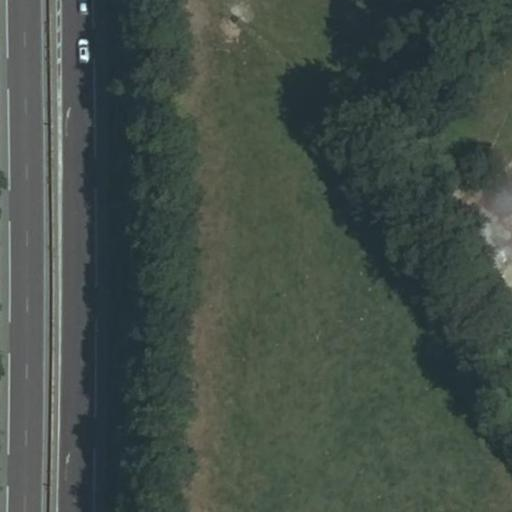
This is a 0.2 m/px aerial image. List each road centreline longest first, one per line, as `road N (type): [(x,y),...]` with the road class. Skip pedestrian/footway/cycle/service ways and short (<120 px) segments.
road 1 (trunk): [(71,511),(72,0)]
road 2 (trunk): [(24,0),(24,511)]
